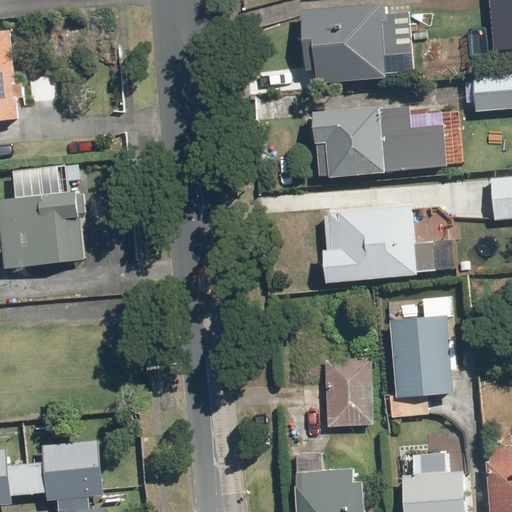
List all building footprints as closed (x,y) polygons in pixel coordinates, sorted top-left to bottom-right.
[(428,0),(430,27),(477,24),(475,0),(428,0)] [(511,0),(493,0),(497,47),(511,45),(511,0)] [(383,4),(303,10),(308,70),(319,69),(320,84),(389,78),(388,56),(413,54),(409,10),(384,12),(383,4)] [(0,119),(20,118),(14,63),(0,64),(0,119)] [(511,72),(472,76),(476,111),(511,107),(511,72)] [(410,105),(316,115),(322,174),(451,161),(447,121),(412,124),(410,105)] [(511,178),(489,180),(493,226),(511,224),(511,178)] [(87,258),(78,187),(0,196),(0,208),(0,209),(0,251),(5,251),(7,268),(87,258)] [(415,205),(326,214),(330,250),(327,251),(330,281),(455,268),(452,237),(419,241),(415,205)] [(451,315),(393,319),(399,399),(392,399),(393,416),(435,413),(434,395),(457,394),(451,315)] [(330,358),(325,358),(329,427),(376,424),(372,357),(349,358),(348,341),(329,342),(330,358)] [(306,403),(281,405),(285,444),(310,442),(306,403)] [(107,493),(101,439),(45,445),(51,499),(107,493)] [(511,511),(511,445),(488,448),(493,511),(511,511)] [(0,502),(14,501),(9,447),(0,448),(0,502)] [(417,474),(407,475),(409,511),(472,511),(469,469),(452,471),(450,449),(415,452),(417,474)] [(325,451),(298,453),(301,511),(371,511),(370,481),(357,482),(356,468),(326,470),(325,451)]
